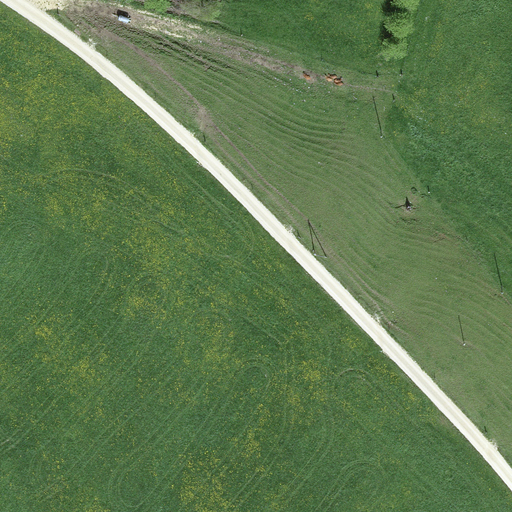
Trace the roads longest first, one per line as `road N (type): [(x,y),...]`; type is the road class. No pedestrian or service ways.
road 1 (track): [(511,480),(206,156),(92,56),(13,0)]
road 2 (track): [(15,1),(96,5),(400,97)]
